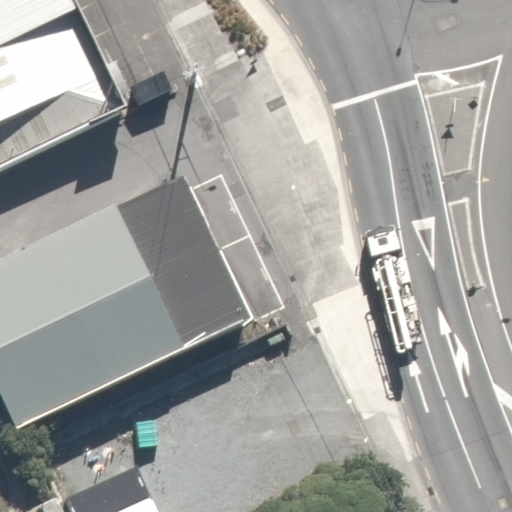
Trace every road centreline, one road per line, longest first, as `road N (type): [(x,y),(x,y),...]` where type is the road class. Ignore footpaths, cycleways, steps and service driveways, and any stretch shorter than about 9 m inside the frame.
road 1 (secondary): [(511,420),(417,238),(368,65),(339,0)]
road 2 (secondary): [(511,3),(434,17),(367,0)]
